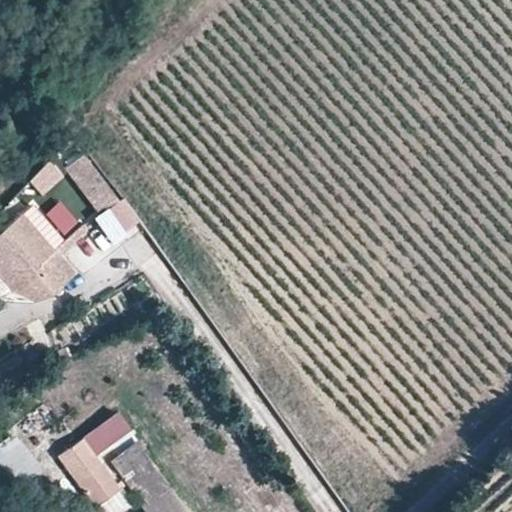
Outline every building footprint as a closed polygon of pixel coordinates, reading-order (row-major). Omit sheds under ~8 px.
[(52,161),(28,183),(43,198),(66,176),(52,161)] [(77,274),(24,211),(0,230),(0,277),(14,294),(31,301),(52,294),(77,274)] [(120,489),(96,456),(131,430),(116,411),(54,456),(94,509),(96,507),(120,489)] [(11,437),(0,444),(0,482),(7,493),(36,471),(11,437)] [(121,511),(132,505),(120,489),(96,507),(99,511),(121,511)]
